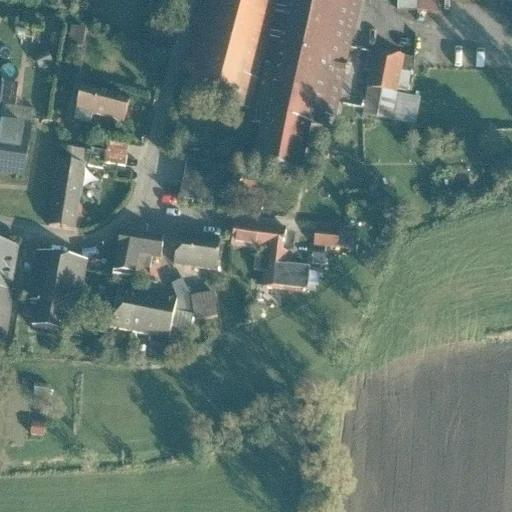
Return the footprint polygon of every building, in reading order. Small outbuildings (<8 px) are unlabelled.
[(190,86),(248,102),(276,5),(258,0),(202,0),(183,70),(193,73),(190,86)] [(361,0),(278,0),(255,115),(272,118),(264,161),(309,170),(317,127),(335,131),(361,0)] [(48,53),(33,62),(42,77),(57,68),(48,53)] [(402,59),(367,53),(364,70),(369,71),(366,89),(396,94),(402,59)] [(396,94),(366,89),(361,118),(391,123),(395,98),(396,94)] [(133,102),(81,91),(75,117),(127,128),(133,102)] [(418,102),(395,98),(391,123),(414,127),(418,102)] [(33,115),(0,109),(0,178),(23,182),(33,115)] [(87,171),(58,167),(48,231),(77,236),(87,171)] [(227,174),(190,170),(186,208),(223,211),(227,174)] [(291,227),(235,222),(232,252),(265,255),(264,266),(253,265),(252,279),(263,280),(262,296),(273,297),(275,275),(287,276),(291,227)] [(337,234),(313,232),(312,252),(336,254),(337,234)] [(163,243),(119,237),(113,281),(139,285),(142,262),(160,264),(163,243)] [(223,246),(177,241),(173,272),(220,277),(223,246)] [(0,249),(0,346),(4,347),(13,299),(9,299),(17,253),(0,249)] [(91,266),(38,255),(28,309),(38,311),(34,333),(76,341),(91,266)] [(287,276),(275,275),(273,297),(306,300),(308,278),(287,276)] [(140,342),(147,302),(117,297),(111,337),(140,342)] [(216,300),(191,304),(195,329),(220,325),(216,300)] [(170,347),(176,306),(147,302),(140,342),(170,347)] [(48,390),(32,389),(32,399),(48,400),(48,390)] [(42,433),(28,432),(27,443),(41,444),(42,433)]
